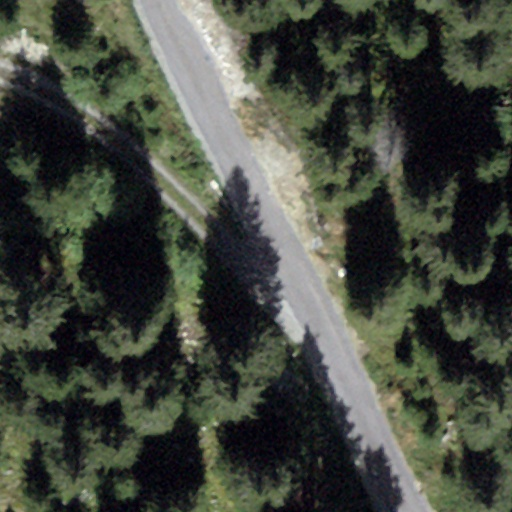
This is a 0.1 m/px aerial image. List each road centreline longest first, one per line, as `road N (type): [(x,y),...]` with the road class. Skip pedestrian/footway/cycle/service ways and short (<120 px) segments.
road 1 (track): [(163,0),(179,59),(418,511)]
road 2 (track): [(329,343),(81,95),(0,70)]
